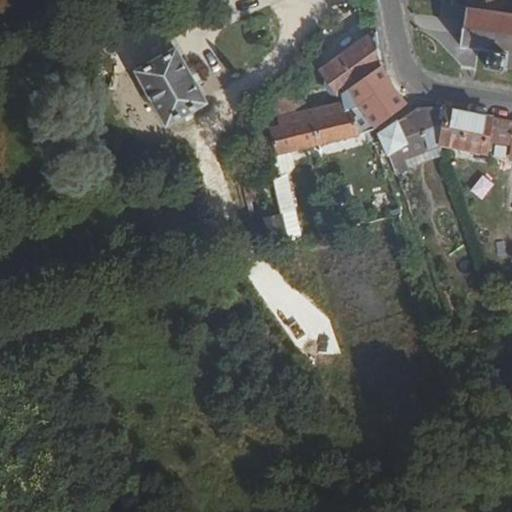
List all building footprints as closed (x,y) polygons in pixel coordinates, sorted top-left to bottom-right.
[(503,9),(505,0),(471,0),(470,5),(503,9)] [(511,10),(503,9),(470,5),(464,42),(491,46),(488,66),(508,69),(509,65),(511,65),(511,10)] [(371,70),(383,63),(377,31),(377,29),(324,68),(328,74),(325,82),(326,82),(333,91),(340,91),(346,87),(371,70)] [(208,102),(178,46),(138,67),(168,123),(208,102)] [(371,70),(346,87),(358,105),(360,104),(361,105),(375,124),(399,108),(400,107),(371,70)] [(350,108),(348,98),(314,107),(280,115),(282,123),(272,126),(276,147),(277,153),(300,146),(322,140),(370,128),(375,124),(361,105),(350,108)] [(381,130),(398,170),(410,165),(407,155),(444,139),(488,149),(490,136),(511,140),(511,117),(487,112),(444,104),(435,103),(427,103),(421,104),(417,105),(412,108),(403,114),(381,130)] [(300,146),(277,153),(282,171),(300,167),(304,161),(300,146)] [(242,171),(250,212),(256,211),(254,198),(259,197),(253,169),(242,171)] [(273,239),(288,236),(283,212),(267,216),(273,239)]
